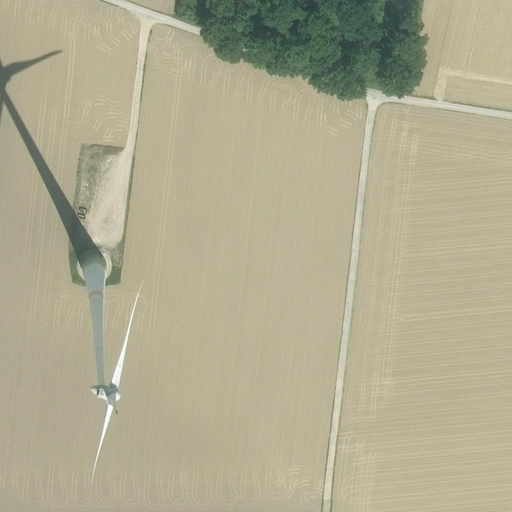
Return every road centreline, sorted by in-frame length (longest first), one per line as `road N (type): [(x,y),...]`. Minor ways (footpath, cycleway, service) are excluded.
road 1 (track): [(106,0),(379,96),(511,120)]
road 2 (track): [(328,511),(379,96)]
